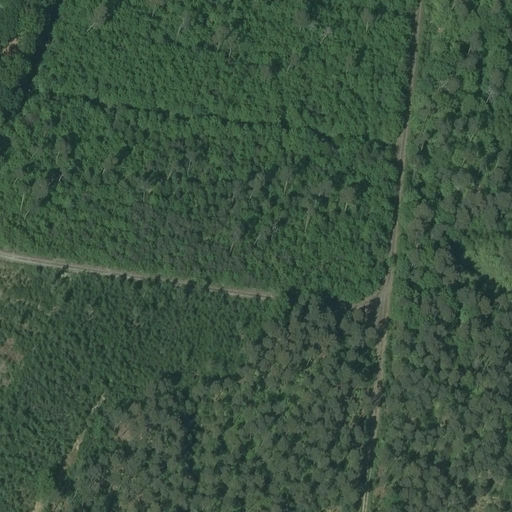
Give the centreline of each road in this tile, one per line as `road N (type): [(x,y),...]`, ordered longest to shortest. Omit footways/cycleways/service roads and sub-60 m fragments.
road 1 (track): [(378,511),(425,0)]
road 2 (track): [(0,253),(396,316)]
